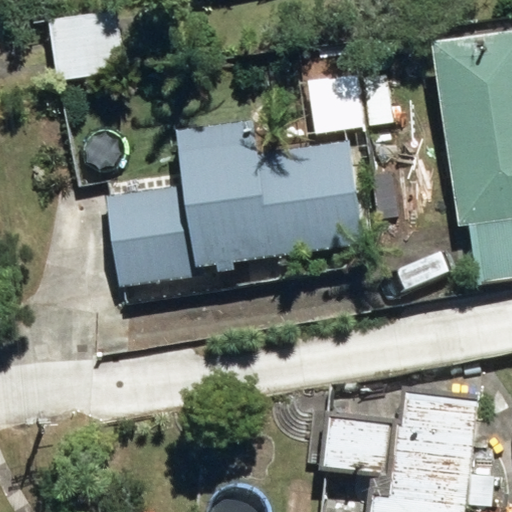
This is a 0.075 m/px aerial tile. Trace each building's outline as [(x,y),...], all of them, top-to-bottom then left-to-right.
[(41,23),(50,85),(123,75),(113,13),(41,23)] [(464,227),(473,280),(511,273),(511,31),(422,47),(453,228),(464,227)] [(303,90),(311,144),(364,137),(356,82),(303,90)] [(102,200),(113,291),(229,275),(228,267),(360,250),(345,144),(248,157),(243,126),(165,136),(172,191),(102,200)] [(357,511),(459,511),(471,399),(392,392),(389,423),(316,415),(310,472),(361,477),(357,511)]
